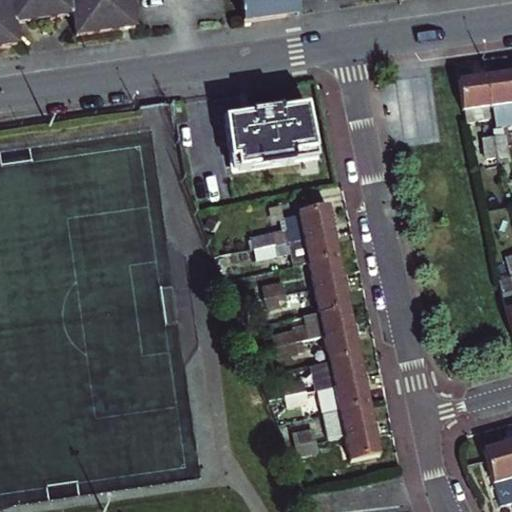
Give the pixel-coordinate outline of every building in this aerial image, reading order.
[(71,18),(74,38),(133,30),(129,0),(0,0),(0,48),(15,46),(13,26),(71,18)] [(287,0),(238,0),(242,24),(290,17),(287,0)] [(299,15),(296,0),(287,0),(290,17),(299,15)] [(511,97),(509,77),(484,81),(488,111),(511,107),(511,97)] [(488,111),(484,81),(459,84),(464,119),(465,127),(491,123),(488,111)] [(315,162),(304,109),(222,123),(230,179),(315,162)] [(503,134),(493,136),(497,156),(507,154),(503,134)] [(497,156),(493,136),(484,138),(488,158),(497,156)] [(287,234),(289,244),(332,235),(327,209),(298,215),(299,219),(285,221),(287,234)] [(289,244),(287,234),(273,237),(275,246),(289,244)] [(292,268),(308,265),(337,259),(332,235),(289,244),(275,246),(254,250),(256,261),(289,254),(292,268)] [(254,250),(275,246),(273,237),(252,241),(254,250)] [(511,252),(508,253),(511,272),(511,273),(499,277),(505,306),(511,330),(511,252)] [(233,255),(215,259),(223,282),(237,279),(233,255)] [(308,265),(313,290),(342,284),(337,259),(308,265)] [(347,308),(342,284),(313,290),(318,314),(347,308)] [(284,295),(282,285),(262,289),(264,299),(284,295)] [(264,299),(266,310),(286,306),(284,295),(264,299)] [(323,340),(352,334),(347,308),(318,314),(323,340)] [(314,367),(357,358),(352,334),(323,340),(310,343),(314,367)] [(292,335),(272,339),(274,350),(294,346),(292,335)] [(296,356),(294,346),(274,350),(276,360),(296,356)] [(322,391),(361,383),(357,358),(314,367),(319,391),(322,391)] [(366,408),(361,383),(322,391),(327,416),(366,408)] [(284,398),(304,394),(302,384),(281,388),(284,398)] [(284,398),(286,409),(306,405),(304,394),(284,398)] [(371,432),(366,408),(327,416),(322,416),(327,441),(342,438),(371,432)] [(376,457),(371,432),(342,438),(347,463),(376,457)] [(314,443),(312,433),(291,437),(293,447),(314,443)] [(315,453),(314,443),(293,447),(295,457),(315,453)] [(511,445),(494,451),(509,501),(511,500),(511,445)]
